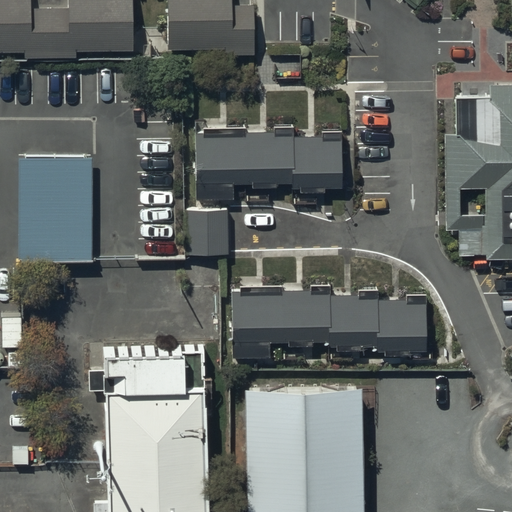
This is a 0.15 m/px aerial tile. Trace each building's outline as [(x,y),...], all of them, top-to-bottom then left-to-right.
[(0,0),(0,50),(24,50),(24,57),(76,56),(76,49),(132,48),(131,0),(68,0),(69,5),(30,6),(29,0),(0,0)] [(231,0),(167,0),(168,48),(225,47),(225,53),(255,53),(254,2),(231,3),(231,0)] [(445,132),(446,228),(459,228),(459,254),(486,254),(486,258),(511,257),(511,81),(490,82),(490,95),(455,95),(456,132),(445,132)] [(343,187),(343,128),(322,129),(322,135),(294,135),(294,125),(275,125),(275,131),(245,132),(245,126),(204,127),(204,132),(196,132),(197,197),(233,197),(233,183),(253,182),(253,186),(276,186),(276,182),(294,182),(294,187),(300,187),(300,191),(325,191),(325,187),(343,187)] [(20,153),(20,257),(93,257),(93,153),(57,153),(20,153)] [(228,207),(187,208),(188,253),(229,252),(228,207)] [(431,296),(235,293),(235,356),(430,359),(431,296)] [(206,511),(201,343),(106,343),(109,511),(206,511)] [(366,511),(364,384),(245,387),(247,511),(366,511)]
